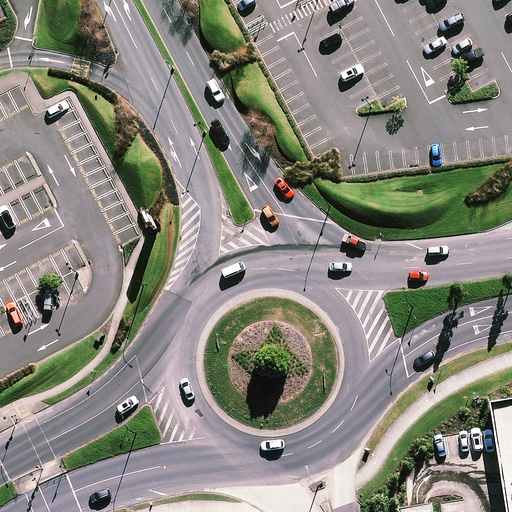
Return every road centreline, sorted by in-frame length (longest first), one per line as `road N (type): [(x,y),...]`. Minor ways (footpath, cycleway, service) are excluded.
road 1 (unclassified): [(245,323),(192,170),(112,0)]
road 2 (unclassified): [(159,0),(283,214),(309,299)]
road 3 (secondary): [(0,464),(245,323)]
road 4 (secondary): [(265,425),(31,511)]
road 5 (secondary): [(309,299),(511,257)]
road 6 (secondary): [(511,312),(438,334),(337,393)]
